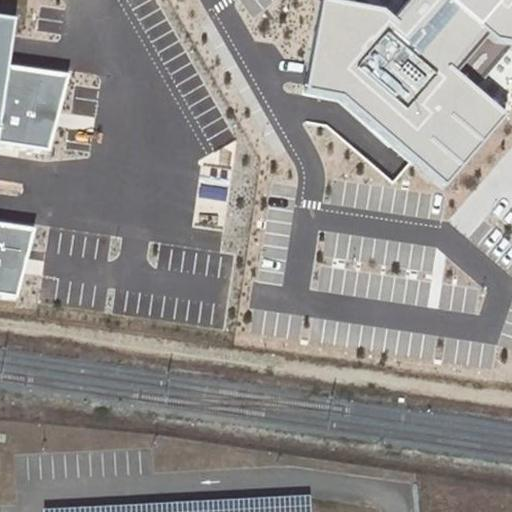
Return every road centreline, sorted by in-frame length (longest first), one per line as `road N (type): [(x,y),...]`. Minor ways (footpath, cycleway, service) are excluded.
road 1 (track): [(113,335),(511,393)]
road 2 (unknown): [(0,55),(25,78),(46,119),(51,201),(44,261),(53,326)]
